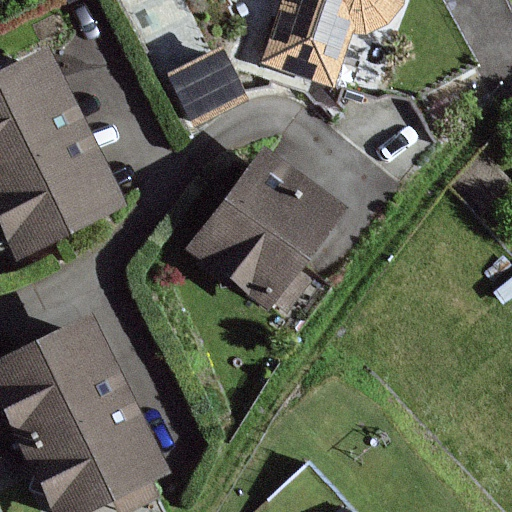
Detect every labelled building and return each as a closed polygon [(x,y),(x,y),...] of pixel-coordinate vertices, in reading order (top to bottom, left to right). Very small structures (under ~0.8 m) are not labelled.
[(285,0),(282,9),(265,62),(334,83),(353,30),(360,31),(368,32),(371,30),(378,27),(388,22),(396,12),(404,1),(404,0),(285,0)] [(404,0),(404,1),(396,12),(388,22),(378,27),(371,30),(399,88),(413,95),(475,66),(443,0),(404,0)] [(223,51),(220,52),(171,76),(194,122),(246,96),(223,51)] [(0,203),(21,250),(118,206),(99,166),(66,94),(50,58),(0,80),(0,203)] [(270,304),(343,209),(268,152),(195,247),(270,304)] [(0,382),(63,511),(70,511),(163,467),(146,434),(110,360),(91,321),(0,365),(0,382)]
